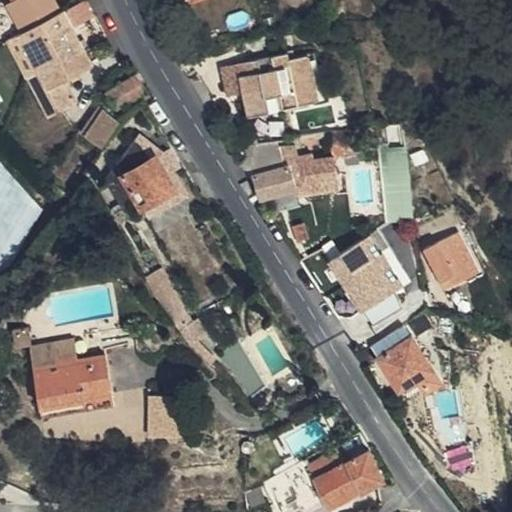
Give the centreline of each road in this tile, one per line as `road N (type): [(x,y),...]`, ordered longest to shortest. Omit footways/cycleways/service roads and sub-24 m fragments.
road 1 (motorway): [(465,0),(227,251),(21,511)]
road 2 (tertiary): [(123,0),(372,410),(448,511)]
road 3 (motorway): [(192,511),(345,331),(511,153)]
